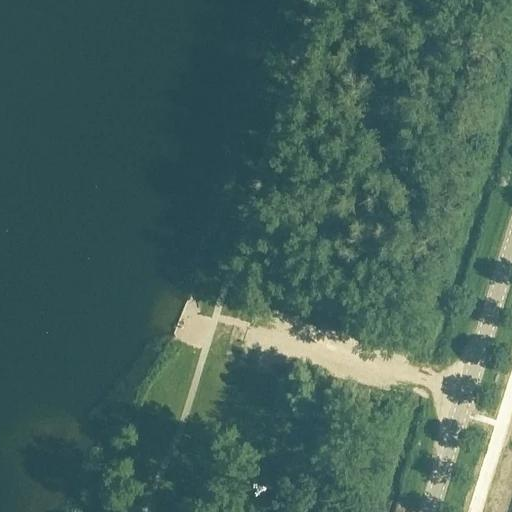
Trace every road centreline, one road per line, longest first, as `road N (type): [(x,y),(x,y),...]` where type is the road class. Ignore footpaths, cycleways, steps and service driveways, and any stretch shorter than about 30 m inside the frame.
road 1 (unclassified): [(429,511),(511,245)]
road 2 (track): [(261,336),(232,372),(234,395),(256,449),(275,471)]
